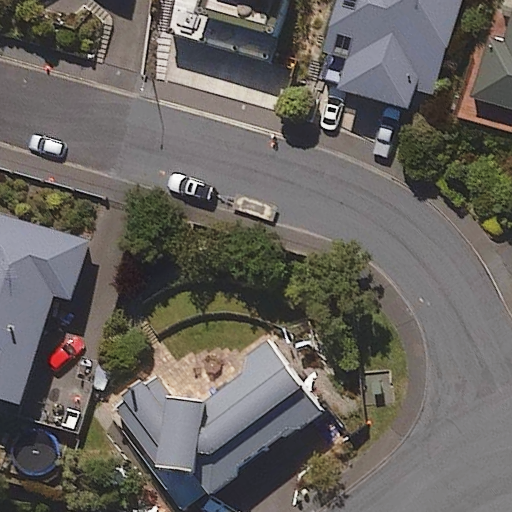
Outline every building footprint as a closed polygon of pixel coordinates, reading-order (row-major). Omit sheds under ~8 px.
[(214,0),(200,47),(215,51),(279,71),(297,13),(293,12),(296,0),(214,0)] [(466,0),(344,0),(328,63),(353,69),(343,106),(413,125),(419,102),(439,107),(466,0)] [(511,49),(511,53),(493,50),(480,122),(511,127),(511,49)] [(95,250),(0,222),(0,420),(25,428),(58,313),(75,317),(95,250)] [(203,497),(211,511),(216,511),(327,421),(271,354),(208,407),(179,406),(159,385),(119,424),(164,485),(165,500),(203,497)]
